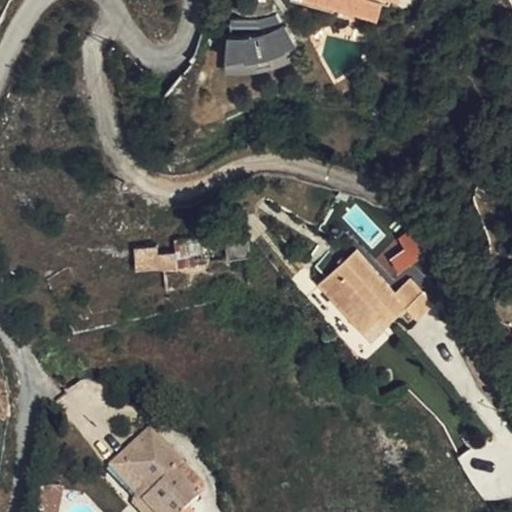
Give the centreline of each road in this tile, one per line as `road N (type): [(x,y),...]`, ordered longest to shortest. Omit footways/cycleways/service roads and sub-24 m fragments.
road 1 (residential): [(0,322),(22,376),(25,461),(15,511)]
road 2 (residential): [(193,0),(185,45),(163,56),(142,52),(104,0)]
